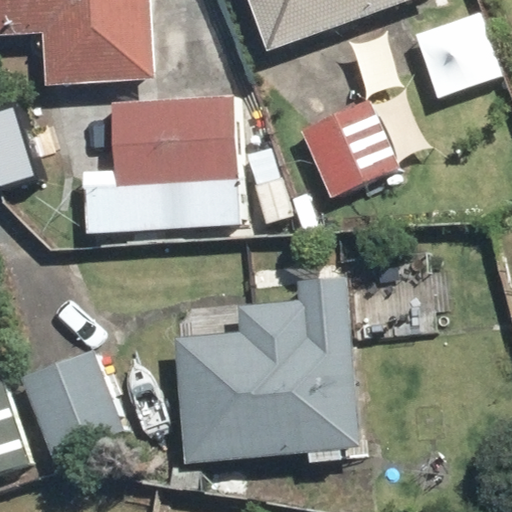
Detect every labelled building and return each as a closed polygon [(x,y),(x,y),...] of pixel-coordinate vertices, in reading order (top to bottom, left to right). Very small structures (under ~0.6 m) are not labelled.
[(153,0),(0,0),(0,42),(47,39),(50,91),(159,85),(153,0)] [(249,0),(271,58),(432,0),(249,0)] [(238,101),(115,108),(119,190),(243,183),(238,101)] [(374,105),(304,135),(334,203),(403,174),(374,105)] [(175,310),(189,471),(312,460),(313,469),(348,466),(347,457),(368,455),(353,283),(301,288),(303,306),(258,309),(258,303),(175,310)] [(102,353),(24,382),(55,464),(130,436),(124,420),(128,419),(102,353)] [(7,370),(0,371),(0,479),(37,468),(7,370)]
